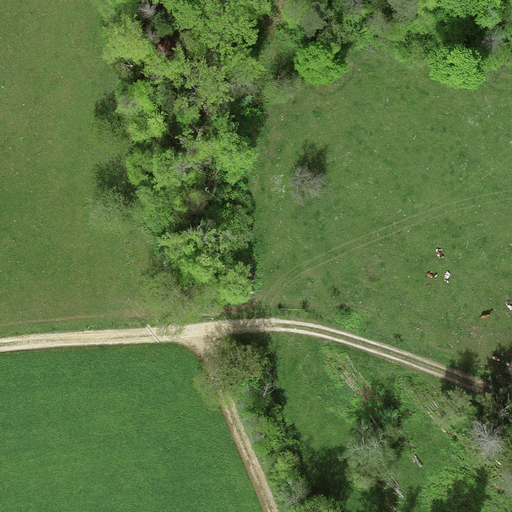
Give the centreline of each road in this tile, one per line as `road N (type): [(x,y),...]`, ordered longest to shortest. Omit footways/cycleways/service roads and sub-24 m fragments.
road 1 (track): [(511,398),(307,327),(0,344)]
road 2 (track): [(204,330),(277,511)]
